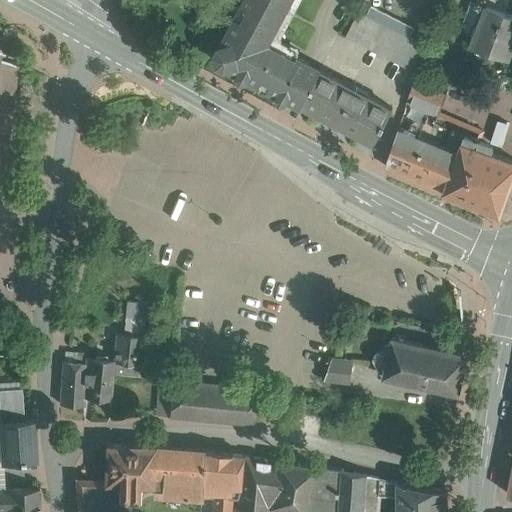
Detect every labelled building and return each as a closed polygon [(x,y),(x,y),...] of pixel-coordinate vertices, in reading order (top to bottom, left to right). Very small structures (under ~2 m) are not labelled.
[(321,69),(269,41),(290,0),(245,0),(243,5),(248,7),(242,18),(237,16),(222,44),(229,65),(240,71),(239,73),(241,79),(247,78),(248,76),(260,82),(263,77),(271,82),(268,86),(280,92),(278,94),(281,100),(287,99),(288,97),(302,104),(320,69),(321,70),(321,69)] [(509,0),(508,0),(475,0),(486,5),(505,12),(509,0)] [(511,14),(505,12),(486,5),(472,43),(509,57),(511,47),(511,14)] [(381,24),(358,12),(346,35),(369,47),(381,24)] [(425,47),(381,24),(369,47),(417,72),(425,47)] [(0,167),(1,165),(0,165),(2,148),(8,149),(18,63),(0,55),(0,167)] [(321,70),(320,69),(302,104),(303,104),(373,142),(374,143),(392,108),(357,89),(357,88),(356,87),(356,88),(321,70)] [(447,93),(414,79),(408,100),(439,113),(447,93)] [(441,145),(399,127),(386,166),(427,184),(441,145)] [(465,136),(453,131),(447,148),(458,152),(462,142),(465,136)] [(493,147),(465,136),(462,142),(458,152),(444,191),(500,215),(511,182),(511,160),(491,153),(493,147)] [(447,148),(441,145),(427,184),(444,191),(458,152),(447,148)] [(142,336),(117,334),(114,361),(114,362),(115,362),(139,364),(140,363),(142,336)] [(423,344),(393,337),(390,350),(385,369),(384,375),(385,376),(386,371),(402,375),(401,380),(415,383),(423,344)] [(467,354),(423,344),(415,383),(458,393),(467,354)] [(386,349),(379,353),(377,361),(381,368),(385,369),(390,350),(386,349)] [(345,358),(332,356),(324,380),(350,383),(352,368),(344,367),(345,358)] [(114,361),(91,359),(90,361),(86,361),(86,363),(86,364),(85,384),(84,396),(84,397),(112,399),(114,374),(115,362),(114,362),(114,361)] [(86,363),(63,361),(62,382),(85,384),(86,364),(86,363)] [(139,364),(115,362),(114,374),(140,376),(141,363),(140,363),(139,364)] [(402,375),(386,371),(385,376),(401,380),(402,375)] [(257,388),(173,380),(170,416),(253,424),(257,388)] [(85,384),(62,382),(61,403),(84,405),(84,397),(84,396),(85,384)] [(22,387),(0,388),(0,420),(24,419),(22,387)] [(24,419),(0,420),(3,461),(35,459),(33,419),(24,419)] [(154,446),(106,445),(105,481),(105,483),(118,484),(139,484),(153,485),(153,476),(154,446)] [(204,450),(154,446),(153,476),(153,485),(152,492),(202,496),(204,450)] [(244,455),(204,450),(202,496),(214,496),(231,496),(231,495),(231,486),(241,486),(244,455)] [(306,511),(315,466),(244,455),(241,486),(240,493),(234,506),(234,511),(269,511),(270,506),(298,511),(306,511)] [(342,469),(315,466),(306,511),(338,511),(340,487),(342,469)] [(367,474),(342,469),(340,487),(338,511),(364,511),(364,508),(367,474)] [(381,477),(367,474),(364,508),(364,511),(378,511),(380,495),(381,477)] [(398,480),(381,477),(380,495),(398,496),(398,480)] [(105,481),(78,480),(80,511),(120,511),(119,497),(118,484),(105,483),(105,481)] [(448,511),(447,490),(398,480),(398,496),(398,511),(448,511)] [(139,484),(118,484),(119,497),(129,497),(138,497),(139,484)] [(39,511),(39,488),(7,489),(7,509),(7,511),(39,511)] [(229,511),(231,496),(214,496),(212,511),(229,511)]
